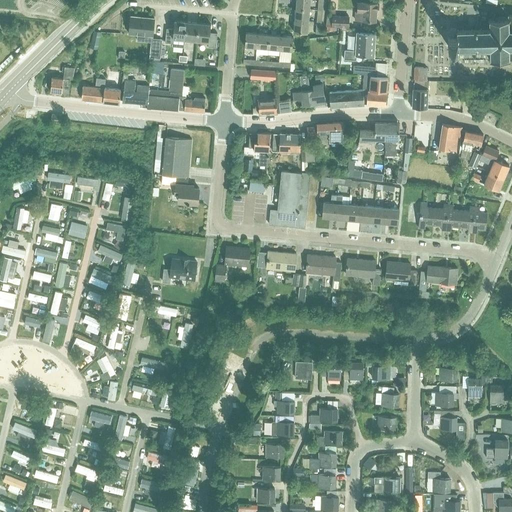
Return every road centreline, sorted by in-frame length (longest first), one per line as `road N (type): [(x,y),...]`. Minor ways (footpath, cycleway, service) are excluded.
road 1 (residential): [(494,262),(459,249),(217,226),(223,121)]
road 2 (residential): [(223,121),(4,97)]
road 3 (residential): [(285,511),(308,398),(346,400),(364,448)]
road 4 (residential): [(398,113),(223,121)]
road 5 (tertiary): [(4,97),(101,0)]
